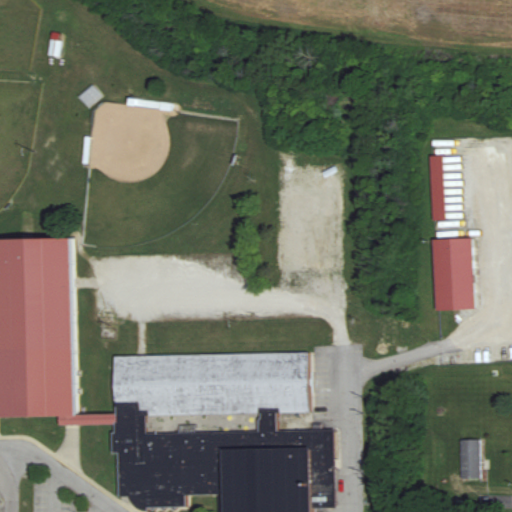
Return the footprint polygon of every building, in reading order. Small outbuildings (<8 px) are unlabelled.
[(61,41),(51,40),(49,55),(59,56),(61,41)] [(80,96),(89,107),(103,95),(94,85),(80,96)] [(445,155),(432,155),(432,220),(446,219),(445,155)] [(0,420),(116,417),(119,506),(188,504),(188,495),(217,494),(217,511),(314,511),(314,474),(325,474),(325,484),(336,484),(334,429),(278,431),(278,413),(311,412),(309,351),(115,357),(117,413),(79,414),(74,235),(0,237),(0,420)] [(474,309),(473,238),(435,239),(436,310),(474,309)] [(460,439),(460,478),(479,478),(479,439),(460,439)]
